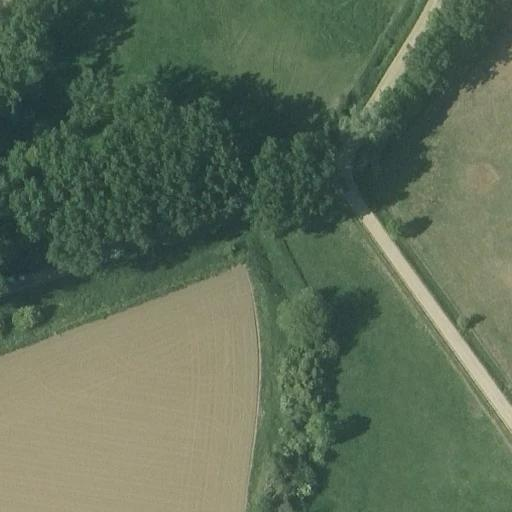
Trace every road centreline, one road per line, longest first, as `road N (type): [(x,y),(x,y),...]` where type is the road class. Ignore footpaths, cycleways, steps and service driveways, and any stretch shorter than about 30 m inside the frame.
road 1 (track): [(0,294),(322,168)]
road 2 (track): [(511,429),(322,168)]
road 3 (track): [(322,168),(438,0)]
